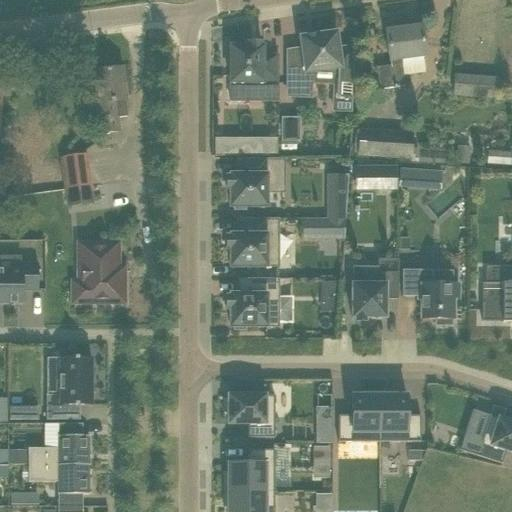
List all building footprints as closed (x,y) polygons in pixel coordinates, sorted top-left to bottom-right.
[(421,27),(386,32),(390,61),(391,66),(376,68),(379,90),(405,87),(402,64),(401,64),(401,59),(425,56),(421,27)] [(288,74),(288,97),(289,97),(289,96),(310,97),(310,83),(334,84),(334,98),(352,99),(354,47),(352,47),(352,48),(338,50),(335,33),(315,36),(314,35),(305,36),(305,37),(300,38),(304,72),(289,74),(288,74)] [(246,101),(277,101),(278,83),(278,55),(262,55),(262,47),(260,47),(260,43),(248,43),(248,47),(230,47),(230,51),(227,51),(227,67),(230,67),(230,83),(246,83),(246,101)] [(96,84),(92,84),(95,104),(96,104),(102,145),(120,143),(117,118),(127,117),(120,68),(95,72),(96,84)] [(453,74),(451,96),(496,100),(497,78),(453,74)] [(298,119),(282,119),(282,141),(298,141),(298,119)] [(372,157),(409,159),(410,159),(412,134),(374,131),(372,157)] [(240,158),(240,142),(213,142),(213,158),(240,158)] [(92,203),(85,155),(61,159),(68,206),(92,203)] [(284,160),(277,160),(265,160),(265,159),(238,159),(238,175),(230,175),(230,177),(226,177),(226,189),(230,189),(230,207),(234,207),(234,210),(245,210),(245,207),(266,207),(266,193),(284,193),(284,160)] [(355,165),(355,190),(398,191),(398,165),(355,165)] [(413,186),(414,171),(400,171),(399,185),(413,186)] [(327,199),(327,220),(333,220),(345,219),(347,200),(327,199)] [(266,219),(238,219),(238,235),(230,235),(230,237),(226,237),(226,249),(230,249),(230,267),(266,267),(278,267),(278,220),(266,220),(266,219)] [(344,239),(345,219),(333,220),(327,220),(301,220),(301,236),(301,240),(333,239),(344,239)] [(73,303),(123,303),(123,278),(117,278),(117,245),(79,245),(79,283),(73,283),(73,303)] [(405,254),(406,267),(433,266),(432,253),(405,254)] [(21,270),(0,270),(0,303),(23,303),(23,290),(38,290),(38,264),(21,264),(21,270)] [(435,283),(431,270),(402,270),(402,296),(416,296),(416,300),(421,300),(421,320),(423,320),(432,320),(436,320),(436,324),(451,324),(451,320),(453,320),(453,299),(458,299),(458,283),(435,283)] [(397,273),(377,273),(377,285),(351,285),(351,319),(385,319),(385,300),(397,300),(397,273)] [(278,327),(278,279),(238,279),(238,295),(230,295),(230,297),(226,297),(226,309),(230,309),(230,327),(234,327),(234,330),(245,330),(245,327),(266,327),(278,327)] [(321,283),(321,297),(337,297),(338,283),(321,283)] [(511,284),(482,284),(482,322),(502,323),(502,324),(511,323),(511,284)] [(91,371),(91,355),(57,355),(57,392),(44,392),(44,417),(77,416),(77,403),(91,402),(91,384),(93,384),(93,371),(91,371)] [(379,443),(379,392),(360,392),(360,396),(352,396),(352,416),(338,416),(338,443),(379,443)] [(420,442),(420,416),(406,416),(406,396),(398,396),(398,392),(379,392),(379,443),(420,442)] [(274,439),(274,396),(228,396),(228,400),(224,400),(224,416),(228,416),(228,425),(248,425),(248,438),(274,439)] [(492,406),(489,416),(480,444),(462,438),(458,451),(476,456),(501,464),(506,451),(511,453),(511,423),(502,420),(505,410),(492,406)] [(30,411),(30,423),(40,423),(40,411),(30,411)] [(28,449),(28,466),(88,466),(88,449),(90,449),(90,441),(88,441),(88,438),(89,438),(89,436),(82,436),(82,425),(57,424),(57,449),(28,449)] [(332,426),(317,426),(317,444),(332,444),(332,426)] [(329,464),(329,447),(314,447),(314,464),(329,464)] [(274,451),(248,450),(248,464),(228,464),(228,473),(224,473),(224,492),(274,492),(274,451)] [(26,451),(10,451),(10,465),(26,465),(26,451)] [(420,461),(420,451),(408,451),(408,461),(420,461)] [(382,457),(383,470),(397,470),(396,457),(382,457)] [(88,482),(88,466),(28,466),(28,483),(57,483),(57,507),(82,507),(82,495),(89,495),(89,494),(88,494),(88,490),(90,490),(90,482),(88,482)] [(274,511),(274,492),(224,492),(224,510),(228,510),(227,511),(274,511)] [(24,495),(12,495),(12,504),(24,504),(24,495)]
